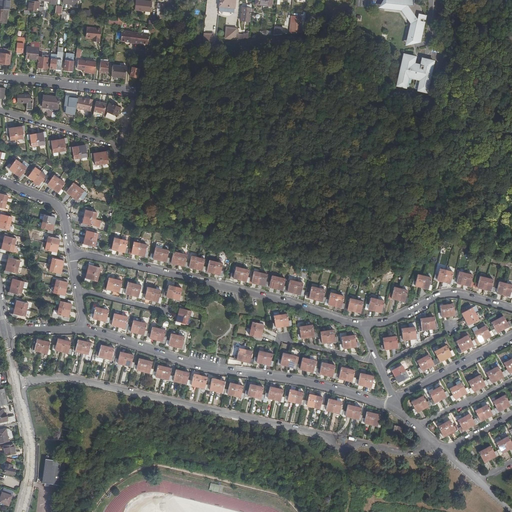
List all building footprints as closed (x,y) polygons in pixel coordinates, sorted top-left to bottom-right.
[(0,0),(0,9),(7,10),(9,11),(10,0),(0,0)] [(151,12),(152,3),(147,3),(147,1),(136,0),(135,0),(135,10),(151,12)] [(409,21),(409,22),(423,20),(424,14),(417,12),(412,5),(412,0),(385,0),(386,1),(384,1),(384,7),(400,9),(409,21)] [(30,11),(43,13),(43,10),(43,8),(39,7),(39,2),(29,1),(28,11),(30,11)] [(251,8),(242,7),(240,20),(249,21),(251,8)] [(423,20),(409,22),(410,25),(407,40),(421,42),(425,24),(427,15),(424,14),(423,20)] [(301,17),(291,15),(289,33),(300,32),(301,17)] [(100,42),(101,28),(87,26),(86,37),(92,38),(92,41),(100,42)] [(236,28),(225,27),(224,39),(232,39),(235,40),(235,39),(236,33),(236,28)] [(134,43),(135,33),(122,31),(120,41),(130,42),(130,43),(134,43)] [(148,34),(135,33),(134,43),(138,43),(147,44),(148,34)] [(213,33),(205,33),(204,41),(213,42),(213,33)] [(23,53),(24,38),(19,38),(19,40),(17,40),(15,52),(23,53)] [(25,58),(38,60),(39,49),(26,47),(25,58)] [(0,66),(4,67),(9,67),(10,58),(10,55),(0,53),(0,55),(0,66)] [(413,56),(404,54),(397,85),(406,87),(408,76),(420,79),(418,89),(427,91),(431,70),(432,66),(434,60),(425,58),(422,58),(422,60),(421,65),(414,63),(415,58),(415,56),(413,56)] [(65,63),(64,70),(64,72),(68,73),(68,71),(72,71),(74,56),(66,55),(65,61),(65,63)] [(42,68),(47,68),(48,58),(38,57),(37,67),(42,68)] [(94,74),(96,61),(78,59),(77,69),(85,70),(85,72),(94,74)] [(100,62),(99,73),(107,74),(108,63),(107,63),(108,60),(104,60),(103,62),(100,62)] [(111,76),(124,78),(126,68),(120,67),(112,66),(111,76)] [(139,69),(131,68),(130,76),(137,78),(139,69)] [(28,95),(23,95),(18,94),(17,103),(26,103),(26,109),(32,110),(32,100),(30,100),(30,95),(28,95)] [(58,109),(59,96),(43,95),(42,107),(58,109)] [(90,111),(93,100),(88,99),(87,100),(86,100),(78,98),(76,109),(90,111)] [(103,118),(106,104),(95,102),(93,116),(103,118)] [(120,108),(109,103),(106,111),(107,112),(105,117),(114,121),(116,116),(120,108)] [(24,130),(23,126),(7,129),(8,133),(9,132),(10,140),(23,138),(22,131),(24,130)] [(45,137),(44,133),(28,135),(29,139),(31,139),(31,146),(44,144),(43,137),(45,137)] [(66,143),(66,139),(49,141),(50,145),(52,145),(53,152),(66,150),(65,143),(66,143)] [(87,149),(87,145),(71,148),(71,151),(73,151),(74,158),(87,156),(85,149),(87,149)] [(109,155),(108,151),(91,154),(92,157),(94,157),(95,165),(108,163),(107,156),(109,155)] [(22,173),(26,168),(16,160),(11,166),(10,165),(8,168),(21,177),(23,175),(22,173)] [(41,181),(45,175),(35,168),(30,174),(29,173),(27,176),(40,185),(42,182),(41,181)] [(60,189),(65,183),(54,176),(50,181),(48,181),(46,184),(59,193),(62,190),(60,189)] [(79,197),(83,190),(73,183),(69,189),(67,188),(65,191),(79,201),(80,198),(79,197)] [(93,226),(97,213),(89,211),(89,209),(86,209),(82,224),(86,225),(86,224),(93,226)] [(8,230),(11,217),(4,215),(4,214),(1,213),(0,216),(0,229),(1,228),(8,230)] [(51,232),(55,216),(52,215),(51,217),(44,215),(41,228),(48,229),(48,231),(51,232)] [(94,246),(97,233),(90,232),(90,230),(87,230),(83,245),(86,246),(87,244),(94,246)] [(12,251),(16,239),(8,237),(9,235),(5,234),(1,250),(5,251),(5,249),(12,251)] [(55,253),(60,238),(56,237),(56,239),(48,237),(45,249),(52,251),(52,253),(55,253)] [(125,248),(127,241),(114,238),(113,245),(111,245),(110,248),(126,252),(127,249),(125,248)] [(145,253),(147,245),(134,242),(132,250),(131,249),(130,253),(146,257),(146,253),(145,253)] [(152,258),(167,262),(168,258),(166,258),(168,251),(156,248),(154,255),(152,255),(152,258)] [(169,263),(185,266),(186,263),(185,262),(186,255),(174,252),(172,259),(170,259),(169,263)] [(13,257),(9,256),(5,271),(9,272),(9,271),(16,273),(20,260),(13,259),(13,257)] [(187,267),(203,271),(204,267),(202,267),(204,260),(192,256),(190,264),(188,263),(187,267)] [(60,275),(64,259),(60,258),(60,260),(52,258),(49,271),(57,272),(57,274),(60,275)] [(206,267),(205,271),(221,275),(222,271),(220,271),(222,264),(209,261),(207,268),(206,267)] [(96,281),(100,268),(93,266),(93,265),(89,264),(85,279),(89,280),(90,279),(96,281)] [(247,281),(248,278),(246,277),(248,270),(236,267),(234,274),(233,274),(232,278),(247,281)] [(450,279),(452,272),(440,269),(438,276),(436,276),(436,279),(451,283),(452,280),(450,279)] [(265,286),(266,282),(265,282),(267,274),(254,272),(252,279),(250,278),(250,282),(265,286)] [(470,282),(472,275),(459,272),(458,279),(456,279),(455,282),(471,286),(472,282),(470,282)] [(428,284),(430,277),(418,275),(416,282),(415,281),(414,285),(429,289),(430,285),(428,284)] [(283,290),(284,287),(282,286),(284,279),(272,276),(270,283),(268,283),(268,286),(283,290)] [(491,287),(493,280),(480,277),(478,284),(477,284),(476,287),(492,291),(492,287),(491,287)] [(16,280),(16,278),(13,278),(9,293),(12,294),(13,292),(20,294),(24,282),(16,280)] [(120,288),(122,281),(109,278),(107,285),(106,285),(105,288),(120,292),(121,289),(120,288)] [(64,296),(68,281),(64,280),(64,282),(56,280),(53,292),(61,294),(61,296),(64,296)] [(288,288),(286,287),(286,291),(302,295),(302,291),(301,291),(302,284),(296,282),(290,281),(288,288)] [(511,292),(510,292),(511,285),(499,282),(497,289),(496,289),(495,292),(511,296),(511,292)] [(139,293),(141,286),(128,283),(126,290),(125,290),(124,293),(140,297),(141,293),(139,293)] [(179,296),(182,288),(169,286),(167,293),(165,293),(164,296),(180,300),(181,296),(179,296)] [(158,298),(160,290),(148,287),(146,295),(144,294),(143,298),(159,302),(160,298),(158,298)] [(323,297),(325,290),(312,287),(310,294),(308,294),(307,298),(323,302),(324,298),(323,297)] [(405,298),(407,291),(394,287),(392,294),(391,294),(390,298),(405,302),(406,298),(405,298)] [(341,304),(343,297),(330,293),(329,301),(327,300),(326,304),(342,308),(343,304),(341,304)] [(382,308),(383,301),(371,298),(369,305),(367,305),(366,308),(382,312),(383,309),(382,308)] [(25,316),(28,304),(21,302),(21,300),(17,299),(13,315),(17,316),(18,314),(25,316)] [(360,309),(362,302),(350,299),(348,306),(346,306),(346,309),(361,313),(362,310),(360,309)] [(68,318),(72,302),(68,301),(68,303),(60,301),(57,314),(64,316),(64,317),(68,318)] [(454,311),(453,304),(440,305),(441,313),(440,313),(440,317),(456,315),(456,311),(454,311)] [(106,318),(108,310),(96,307),(94,315),(92,314),(91,318),(107,322),(108,318),(106,318)] [(187,324),(190,311),(184,309),(184,308),(180,307),(176,323),(180,324),(180,322),(187,324)] [(474,312),(472,308),(465,311),(465,310),(462,312),(469,326),(472,324),(471,323),(478,319),(474,312)] [(125,324),(126,317),(115,314),(112,321),(111,321),(110,324),(126,328),(127,325),(125,324)] [(287,321),(286,314),(280,315),(274,316),(275,323),(273,323),(274,327),(290,325),(289,321),(287,321)] [(510,326),(508,322),(506,323),(503,316),(492,322),(495,329),(493,330),(495,333),(510,326)] [(434,324),(433,317),(421,318),(422,326),(420,326),(420,330),(436,328),(436,324),(434,324)] [(144,331),(146,324),(134,321),(131,328),(130,327),(129,331),(145,335),(146,331),(144,331)] [(260,339),(264,323),(260,322),(259,324),(250,322),(249,326),(251,327),(249,335),(256,337),(256,338),(260,339)] [(313,332),(312,325),(299,327),(300,334),(299,335),(299,338),(315,336),(315,332),(313,332)] [(488,332),(485,326),(474,332),(477,338),(476,339),(478,343),(492,335),(490,332),(488,332)] [(163,338),(165,330),(152,327),(150,335),(149,334),(148,337),(163,341),(164,338),(163,338)] [(415,334),(414,327),(402,328),(403,336),(401,336),(402,340),(417,338),(417,334),(415,334)] [(334,337),(333,330),(320,332),(321,339),(320,339),(321,343),(336,341),(336,337),(334,337)] [(182,344),(184,337),(171,334),(169,341),(168,341),(167,344),(183,348),(184,345),(182,344)] [(355,342),(354,335),(342,337),(343,344),(341,344),(342,348),(358,346),(357,342),(355,342)] [(471,342),(467,335),(457,341),(460,348),(459,348),(461,352),(475,344),(473,341),(471,342)] [(397,344),(395,336),(383,338),(384,346),(382,347),(383,350),(399,347),(398,344),(397,344)] [(48,350),(49,342),(37,339),(36,347),(33,346),(33,350),(49,354),(50,350),(48,350)] [(68,349),(70,342),(58,339),(56,346),(54,346),(53,349),(69,353),(70,350),(68,349)] [(89,350),(90,343),(78,340),(77,347),(74,347),(74,351),(90,354),(91,351),(89,350)] [(112,355),(114,348),(101,345),(100,352),(97,352),(96,356),(113,360),(114,356),(112,355)] [(449,352),(446,345),(435,351),(438,358),(437,359),(439,362),(453,354),(451,351),(449,352)] [(250,359),(252,352),(239,349),(237,356),(236,356),(235,359),(251,363),(251,359),(250,359)] [(270,361),(271,354),(259,351),(257,359),(256,358),(255,362),(271,365),(272,362),(270,361)] [(131,362),(133,355),(120,352),(119,359),(117,359),(116,363),(132,367),(133,363),(131,362)] [(294,367),(295,364),(294,363),(295,356),(283,353),(281,360),(279,360),(279,364),(294,367)] [(432,361),(428,354),(417,361),(421,367),(419,368),(421,371),(435,364),(433,360),(432,361)] [(314,372),(315,368),(313,368),(315,361),(310,360),(302,358),(301,365),(299,365),(298,368),(314,372)] [(150,369),(151,362),(139,359),(137,366),(136,366),(135,369),(150,373),(151,369),(150,369)] [(334,377),(334,373),(333,373),(334,366),(322,363),(320,370),(319,369),(318,373),(334,377)] [(154,376),(169,380),(170,376),(168,376),(170,368),(158,365),(156,373),(154,372),(154,376)] [(408,376),(402,365),(396,369),(395,367),(391,369),(399,383),(402,381),(402,380),(408,376)] [(501,372),(497,366),(486,372),(489,378),(488,379),(490,383),(504,375),(502,372),(501,372)] [(340,374),(338,374),(337,378),(353,382),(354,378),(352,377),(353,370),(341,367),(340,374)] [(171,380),(187,384),(188,381),(186,380),(188,373),(176,370),(174,377),(172,377),(171,380)] [(371,383),(373,376),(360,373),(359,381),(357,380),(356,384),(372,388),(373,384),(371,383)] [(190,385),(205,388),(206,385),(204,385),(206,377),(194,374),(192,381),(190,381),(190,385)] [(483,382),(479,375),(468,381),(472,388),(470,388),(472,392),(486,385),(485,381),(483,382)] [(208,389),(224,393),(224,389),(223,389),(225,381),(212,379),(210,386),(209,385),(208,389)] [(226,390),(226,393),(241,397),(242,394),(240,393),(242,386),(230,383),(228,390),(226,390)] [(464,389),(461,383),(450,388),(453,395),(452,396),(453,399),(468,392),(466,388),(464,389)] [(261,394),(263,387),(250,384),(249,392),(246,391),(246,395),(261,398),(262,395),(261,394)] [(281,397),(282,390),(270,387),(268,394),(267,394),(266,397),(281,401),(282,397),(281,397)] [(444,393),(440,387),(429,392),(433,399),(431,400),(433,403),(447,395),(446,392),(444,393)] [(300,400),(302,392),(290,390),(288,397),(286,397),(286,400),(301,404),(302,401),(300,400)] [(320,405),(322,397),(310,394),(308,402),(306,402),(305,405),(321,408),(321,405),(320,405)] [(508,402),(504,395),(493,401),(497,408),(495,409),(497,412),(511,404),(510,401),(508,402)] [(426,403),(423,396),(411,402),(415,409),(413,410),(415,413),(430,405),(428,402),(426,403)] [(339,409),(341,402),(329,399),(327,406),(325,406),(324,409),(340,413),(341,410),(339,409)] [(359,415),(360,408),(348,405),(346,412),(344,412),(343,415),(360,419),(360,415),(359,415)] [(490,411),(486,405),(475,410),(479,417),(478,418),(479,421),(494,414),(492,410),(490,411)] [(0,422),(12,420),(9,408),(0,409),(0,422)] [(377,422),(379,414),(367,412),(365,419),(363,419),(362,422),(379,426),(379,423),(377,422)] [(472,421),(469,414),(458,420),(462,427),(460,428),(461,431),(476,423),(474,420),(472,421)] [(453,427),(449,420),(439,426),(442,433),(440,434),(442,437),(457,429),(455,426),(453,427)] [(0,444),(9,442),(8,439),(13,438),(11,432),(10,432),(10,431),(11,430),(8,429),(0,430),(0,444)] [(511,442),(511,443),(508,436),(497,442),(500,449),(499,450),(500,453),(511,447),(511,442)] [(13,445),(4,446),(5,455),(15,454),(13,445)] [(494,452),(490,446),(479,452),(483,459),(481,459),(483,463),(497,455),(496,452),(494,452)] [(42,480),(63,482),(66,458),(53,457),(45,456),(42,480)] [(13,466),(4,464),(3,467),(5,468),(4,473),(14,475),(15,469),(12,469),(13,466)] [(218,492),(220,485),(211,483),(209,490),(218,492)] [(0,502),(8,506),(13,492),(4,488),(0,497),(0,502)] [(331,498),(325,497),(323,503),(329,505),(331,498)]
